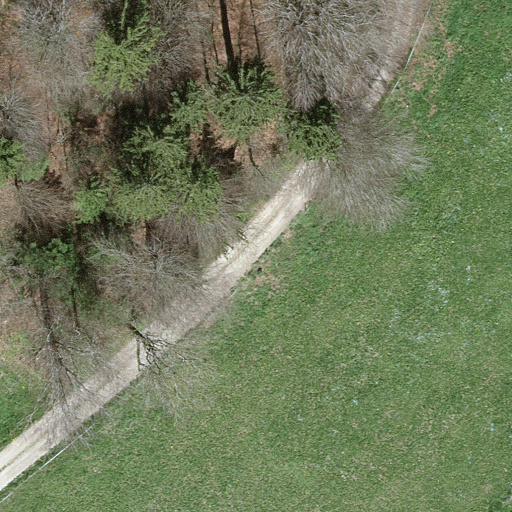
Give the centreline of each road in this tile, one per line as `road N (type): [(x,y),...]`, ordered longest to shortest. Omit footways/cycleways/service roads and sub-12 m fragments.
road 1 (unclassified): [(389,0),(382,56),(309,190),(137,366)]
road 2 (unclassified): [(0,486),(137,366)]
